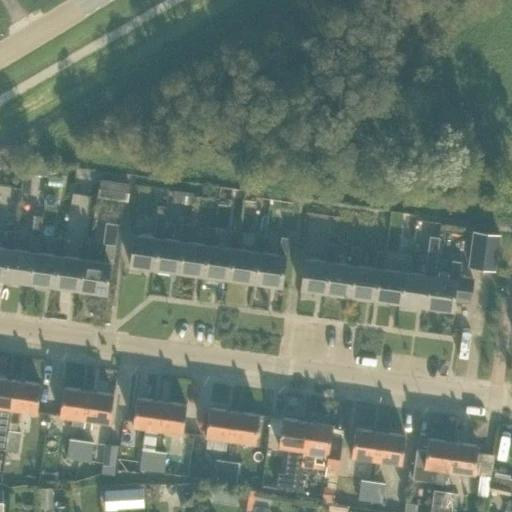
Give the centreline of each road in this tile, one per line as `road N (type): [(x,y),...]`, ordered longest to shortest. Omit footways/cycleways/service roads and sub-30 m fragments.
road 1 (residential): [(0,329),(511,402)]
road 2 (track): [(511,183),(436,87),(435,37),(487,0)]
road 3 (track): [(494,399),(511,274)]
